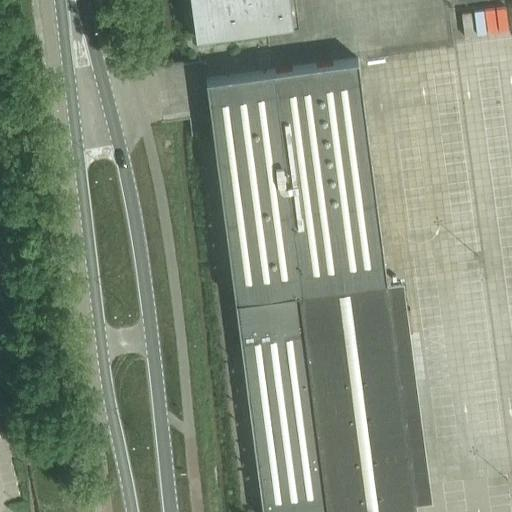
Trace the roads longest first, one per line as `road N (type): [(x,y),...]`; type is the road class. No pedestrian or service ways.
road 1 (secondary): [(63,0),(100,343)]
road 2 (secondary): [(151,338),(83,0)]
road 3 (secondary): [(169,511),(151,338)]
road 4 (secondary): [(100,343),(132,511)]
